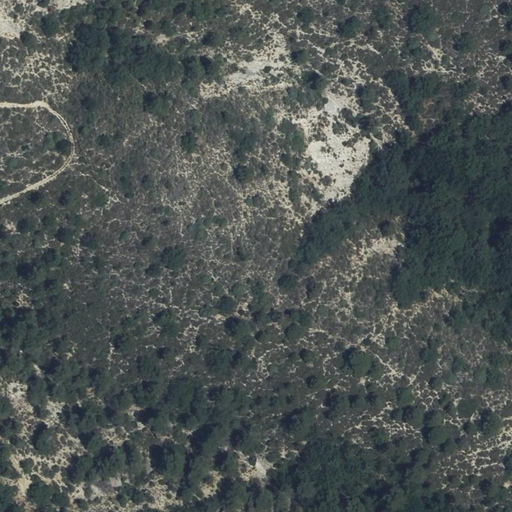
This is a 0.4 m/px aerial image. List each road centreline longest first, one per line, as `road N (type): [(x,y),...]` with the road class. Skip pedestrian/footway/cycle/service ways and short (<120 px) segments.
road 1 (track): [(0,103),(53,110),(75,146),(63,165),(0,197)]
road 2 (track): [(0,407),(95,511)]
